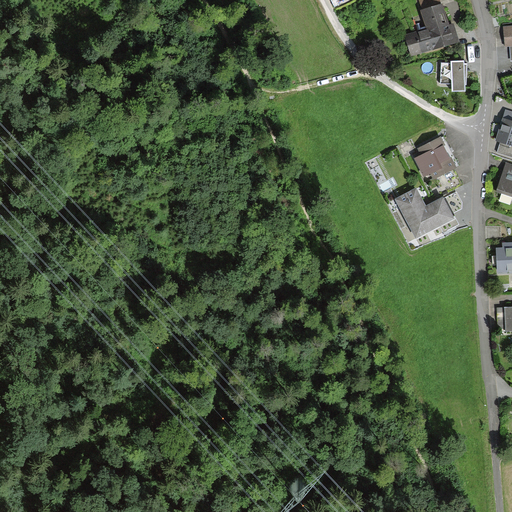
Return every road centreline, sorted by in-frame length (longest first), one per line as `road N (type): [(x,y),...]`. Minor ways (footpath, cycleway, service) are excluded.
road 1 (residential): [(484,128),(478,211),(500,511)]
road 2 (residential): [(484,128),(454,122),(366,66),(324,0)]
road 3 (residential): [(479,0),(488,37),(484,128)]
